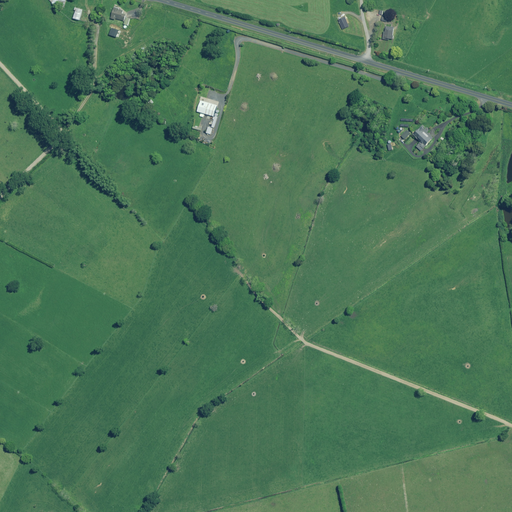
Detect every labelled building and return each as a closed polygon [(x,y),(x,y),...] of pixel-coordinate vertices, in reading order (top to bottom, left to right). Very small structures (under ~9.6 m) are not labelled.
[(84,10),(77,8),(74,18),(81,20),(82,13),(83,13),(84,10)] [(119,10),(119,9),(115,8),(112,18),(117,20),(117,18),(125,21),(127,14),(123,13),(124,11),(119,10)] [(345,17),(340,19),(340,22),(342,29),(349,27),(345,17)] [(386,26),(386,32),(383,32),(383,39),(389,40),(389,39),(393,39),(394,27),(391,27),(391,26),(386,26)] [(218,105),(202,100),(198,112),(214,117),(218,105)] [(434,138),(422,126),(413,134),(421,142),(417,146),(422,151),(429,144),(428,143),(434,138)] [(410,134),(406,130),(401,136),(405,139),(410,134)]
